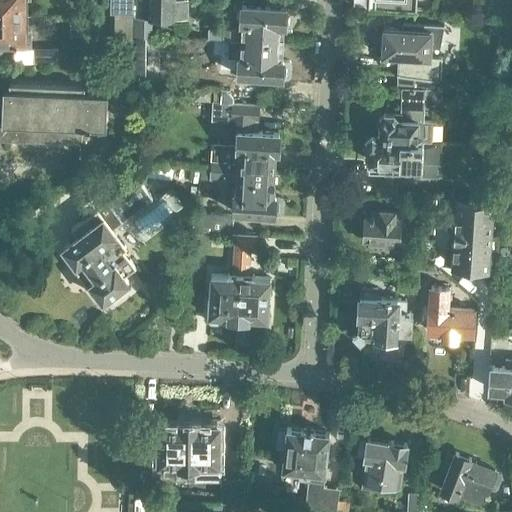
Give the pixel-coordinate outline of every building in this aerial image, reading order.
[(29,0),(0,0),(0,14),(30,14),(29,0)] [(110,0),(110,8),(134,9),(133,0),(110,0)] [(133,0),(134,9),(133,17),(175,19),(175,0),(133,0)] [(374,0),(374,9),(416,11),(417,0),(374,0)] [(230,40),(242,41),(283,43),(284,27),(286,27),(286,25),(292,26),(294,24),(294,12),(292,9),(287,9),(287,7),(242,5),(240,31),(231,30),(230,40)] [(30,14),(0,14),(0,43),(16,43),(16,48),(32,48),(32,29),(30,29),(30,14)] [(384,27),(383,34),(381,33),(380,48),(383,48),(382,55),(401,56),(400,62),(398,62),(397,75),(441,80),(443,57),(430,56),(431,47),(440,47),(444,24),(402,22),(402,28),(384,27)] [(119,37),(118,67),(132,67),(133,37),(119,37)] [(146,79),(146,38),(136,38),(136,79),(146,79)] [(230,50),(242,51),(241,55),(239,54),(238,76),(242,76),(242,80),(254,81),(254,77),(283,78),(289,78),(291,76),(292,63),(290,60),(284,60),(284,59),(282,59),(283,43),(242,41),(230,40),(230,50)] [(34,47),(35,62),(58,62),(58,46),(34,47)] [(379,119),(378,137),(432,140),(432,122),(423,121),(423,108),(441,109),(442,81),(441,80),(397,75),(397,86),(402,86),(401,112),(396,112),(394,114),(385,113),(379,119)] [(86,86),(13,82),(13,88),(4,88),(2,134),(0,134),(0,136),(81,141),(80,154),(104,155),(106,127),(107,127),(109,93),(86,92),(86,86)] [(221,90),(218,103),(231,104),(232,91),(221,90)] [(259,105),(231,104),(218,103),(212,102),(211,122),(230,123),(230,133),(238,134),(236,151),(213,149),(212,160),(212,170),(275,173),(276,152),(279,152),(280,132),(255,131),(255,119),(258,119),(259,105)] [(432,141),(432,140),(378,137),(378,138),(370,138),(369,161),(384,161),(383,173),(406,175),(407,164),(421,164),(422,163),(439,163),(440,142),(432,141)] [(275,173),(212,170),(211,180),(238,181),(238,191),(235,191),(233,212),(275,215),(275,213),(281,214),(284,211),(284,199),(282,196),(276,196),(276,195),(274,195),(275,173)] [(77,236),(63,246),(76,264),(82,259),(89,268),(95,277),(89,282),(102,299),(128,280),(124,275),(136,267),(124,250),(127,247),(124,243),(112,228),(153,198),(139,179),(118,194),(94,210),(71,227),(77,236)] [(437,199),(425,198),(422,235),(435,235),(437,199)] [(444,263),(451,264),(455,264),(455,266),(499,269),(503,201),(459,199),(456,233),(453,233),(452,252),(444,251),(444,263)] [(365,217),(363,242),(409,245),(411,217),(397,216),(397,212),(380,211),(380,213),(370,212),(370,218),(365,217)] [(234,215),(195,212),(194,231),(232,234),(234,215)] [(235,235),(234,249),(243,249),(239,317),(249,318),(249,317),(250,317),(250,322),(252,325),(265,325),(267,324),(268,318),(269,318),(270,297),(269,297),(270,277),(254,277),(254,275),(250,274),(251,250),(258,251),(259,236),(235,235)] [(228,317),(239,317),(243,249),(234,249),(233,273),(229,273),(229,275),(210,274),(208,314),(209,315),(209,320),(211,323),(224,323),(227,321),(227,316),(228,316),(228,317)] [(396,290),(418,291),(419,270),(398,268),(396,290)] [(473,308),(449,306),(449,287),(431,285),(429,330),(442,330),(442,335),(456,336),(457,331),(471,332),(473,308)] [(400,298),(377,296),(378,288),(361,287),(360,295),(358,327),(355,329),(360,336),(364,333),(377,334),(377,338),(380,344),(391,344),(394,339),(395,330),(411,331),(412,312),(399,311),(400,298)] [(492,366),(490,388),(506,389),(506,393),(511,393),(511,358),(505,358),(505,367),(492,366)] [(220,479),(220,465),(220,425),(199,424),(199,422),(180,422),(180,424),(158,424),(158,464),(179,465),(179,466),(198,466),(198,479),(220,479)] [(340,484),(324,483),(325,473),(326,473),(330,432),(313,431),(313,429),(304,428),(304,429),(287,427),(287,429),(279,428),(277,447),(285,448),(283,468),(301,470),(301,473),(308,474),(304,508),(337,510),(340,484)] [(377,482),(383,483),(399,485),(403,462),(404,463),(407,443),(391,440),(391,441),(383,440),(368,438),(368,439),(360,438),(357,454),(365,455),(365,456),(366,456),(363,479),(362,488),(376,490),(377,482)] [(446,469),(439,488),(457,495),(481,504),(486,491),(487,491),(488,487),(493,489),(496,489),(501,476),(500,472),(495,470),(495,469),(471,460),(472,458),(456,452),(455,455),(447,452),(442,466),(446,469)] [(224,479),(224,501),(240,501),(241,479),(224,479)] [(416,510),(418,494),(410,493),(408,509),(416,510)] [(204,511),(204,500),(171,500),(170,511),(204,511)]
